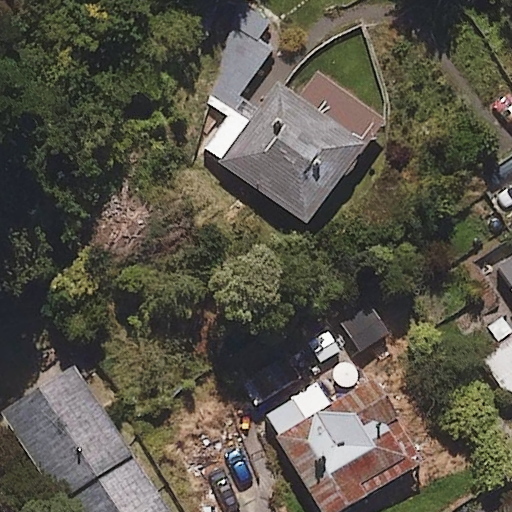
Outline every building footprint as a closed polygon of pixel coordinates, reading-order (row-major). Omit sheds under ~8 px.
[(365,143),(275,78),(215,162),(305,227),(365,143)] [(511,215),(511,141),(468,170),(503,221),(511,215)] [(511,254),(497,264),(511,286),(511,339),(485,357),(511,398),(511,254)] [(174,511),(75,360),(0,409),(0,413),(64,511),(174,511)] [(345,511),(427,460),(372,374),(328,402),(316,383),(265,415),(278,434),(268,441),(313,511),(345,511)] [(11,511),(0,494),(0,511),(11,511)]
